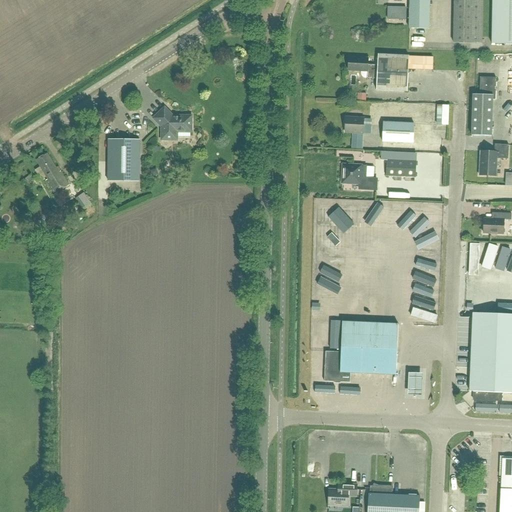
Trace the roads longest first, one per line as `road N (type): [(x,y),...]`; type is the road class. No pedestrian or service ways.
road 1 (tertiary): [(262,417),(272,19)]
road 2 (unclassified): [(445,426),(459,110)]
road 3 (tertiary): [(0,160),(219,20),(272,19)]
road 4 (unclassified): [(445,426),(262,417)]
